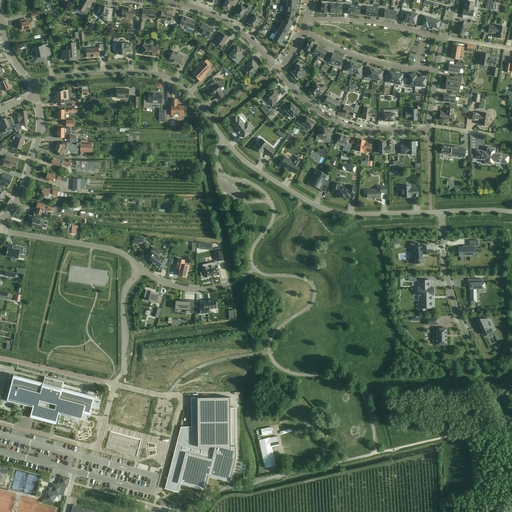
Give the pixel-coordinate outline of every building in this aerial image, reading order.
[(90,1),(88,0),(82,0),(78,9),(84,12),(83,14),(86,16),(90,11),(86,9),(90,1)] [(226,9),(228,10),(232,5),(235,6),(238,0),(226,0),(222,7),(223,8),(225,9),(226,9)] [(476,7),(474,7),(474,0),(467,0),(468,2),(465,1),(463,8),(475,10),(476,7)] [(327,1),(327,4),(327,8),(329,8),(330,8),(330,13),(336,13),(336,2),(331,1),(329,1),(327,1)] [(336,2),(336,13),(342,14),(342,9),(345,9),(345,2),(342,2),(336,2)] [(345,2),(345,9),(348,9),(348,14),(354,14),(354,5),(351,5),(351,2),(345,2)] [(354,5),(354,14),(360,15),(360,10),(363,10),(364,3),(358,3),(358,6),(354,5)] [(364,3),(363,10),(366,10),(365,15),(371,16),(372,7),(373,5),(364,3)] [(102,18),(104,20),(111,22),(113,10),(104,8),(105,5),(98,4),(97,13),(100,16),(102,16),(102,18)] [(244,7),(241,5),(235,14),(241,18),(244,13),(247,15),(252,8),(246,4),(244,7)] [(372,7),(371,16),(377,17),(378,12),(380,12),(381,12),(382,6),(378,5),(378,8),(372,7)] [(382,6),(381,12),(382,13),(384,13),(383,18),(389,19),(390,10),(387,9),(388,7),(383,6),(382,6)] [(402,7),(400,18),(403,18),(403,19),(404,20),(404,22),(409,23),(411,9),(402,7)] [(134,9),(131,9),(131,8),(127,8),(127,9),(122,8),(122,17),(133,18),(134,9)] [(390,10),(389,19),(395,20),(396,15),(399,15),(400,9),(394,8),(393,10),(390,10)] [(475,13),(475,10),(463,8),(463,9),(462,9),(461,10),(461,11),(462,12),(462,13),(462,14),(465,15),(465,18),(471,20),(473,12),(475,13)] [(143,10),(142,18),(155,19),(155,15),(155,13),(155,11),(143,10)] [(411,13),(409,23),(411,23),(413,24),(414,22),(415,22),(416,21),(419,22),(421,11),(415,10),(415,13),(413,13),(411,13)] [(421,11),(419,22),(422,23),(422,24),(423,24),(423,26),(425,27),(427,27),(428,26),(431,14),(429,13),(421,11)] [(158,18),(161,18),(161,19),(171,21),(170,24),(174,25),(175,18),(172,17),(172,14),(162,12),(161,16),(158,15),(158,18)] [(431,14),(428,26),(433,27),(432,29),(439,31),(440,27),(438,26),(440,20),(436,19),(437,16),(431,14)] [(255,15),(248,23),(253,28),(259,22),(261,24),(265,19),(262,17),(260,19),(255,15)] [(187,27),(193,29),(193,27),(195,21),(189,18),(183,16),(180,25),(187,27)] [(291,25),(293,19),(285,16),(284,21),(291,25)] [(31,33),(34,32),(32,21),(29,22),(27,22),(27,19),(21,20),(22,26),(23,29),(30,28),(31,33)] [(289,30),(291,25),(284,21),(281,25),(289,30)] [(463,24),(459,23),(456,34),(464,36),(467,25),(470,26),(470,23),(464,21),(463,24)] [(206,25),(202,23),(198,31),(206,35),(205,37),(209,40),(213,33),(210,32),(212,28),(206,26),(206,25)] [(286,35),(289,30),(281,25),(278,30),(286,35)] [(498,37),(498,38),(502,39),(502,38),(504,38),(505,32),(506,32),(506,28),(505,28),(506,27),(498,26),(498,27),(489,25),(488,33),(497,34),(496,37),(498,37)] [(283,39),(286,35),(278,30),(275,35),(283,39)] [(217,47),(224,51),(227,45),(225,43),(228,38),(221,33),(215,41),(219,44),(217,47)] [(272,33),(269,37),(273,39),(273,40),(280,44),(283,39),(275,35),(272,33)] [(309,40),(304,49),(309,51),(310,51),(311,48),(312,48),(314,43),(309,40)] [(67,49),(60,50),(61,59),(70,59),(70,57),(72,57),(72,58),(77,58),(76,42),(71,43),(71,44),(67,45),(67,49)] [(126,52),(132,51),(131,43),(126,44),(126,43),(118,44),(119,54),(120,54),(121,55),(124,55),(124,54),(126,54),(126,52)] [(36,51),(31,52),(34,63),(43,61),(42,57),(50,55),(48,44),(42,45),(42,46),(35,48),(36,51)] [(83,55),(87,54),(87,57),(91,56),(91,57),(95,56),(99,56),(99,51),(104,50),(103,44),(99,44),(99,48),(86,49),(83,50),(83,55)] [(151,55),(159,56),(160,47),(145,45),(145,47),(142,47),(141,53),(144,53),(144,54),(149,55),(152,55),(151,55)] [(231,58),(237,64),(242,58),(239,56),(243,52),(243,51),(243,50),(241,48),(240,49),(237,46),(236,47),(235,45),(232,48),(234,49),(230,53),(233,56),(231,58)] [(309,51),(308,53),(310,54),(312,55),(313,53),(318,56),(322,48),(317,45),(315,49),(313,49),(312,48),(311,48),(310,51),(309,51)] [(463,54),(464,47),(452,45),(450,58),(459,59),(460,54),(463,54)] [(318,56),(317,58),(324,62),(328,56),(325,55),(327,50),(322,48),(318,56)] [(177,53),(173,51),(169,59),(174,61),(174,62),(177,63),(180,64),(180,63),(184,65),(188,58),(184,57),(184,56),(181,54),(177,52),(177,53)] [(328,56),(324,62),(333,66),(338,55),(333,53),(331,58),(328,56)] [(489,57),(489,54),(482,53),(481,60),(480,60),(479,63),(480,64),(487,66),(488,65),(494,66),(496,58),(489,57)] [(338,55),(333,66),(341,70),(344,64),(341,62),(343,58),(338,55)] [(245,72),(249,77),(260,68),(252,59),(246,65),(249,68),(245,72)] [(294,75),(293,76),(296,80),(301,76),(300,75),(305,71),(301,68),(304,66),(299,61),(293,66),(295,68),(292,71),(294,73),(293,74),(294,75)] [(353,72),(356,63),(352,61),(352,62),(350,61),(348,67),(345,66),(342,73),(348,75),(349,71),(353,72)] [(210,68),(204,62),(201,65),(200,64),(196,68),(197,69),(193,74),(200,81),(205,76),(204,75),(210,68)] [(448,67),(447,67),(447,70),(448,70),(448,71),(459,73),(460,68),(463,69),(464,64),(456,62),(456,65),(449,64),(448,67)] [(360,65),(360,64),(356,63),(353,72),(356,74),(355,77),(361,79),(363,72),(360,71),(362,66),(360,65)] [(374,79),(376,69),(372,67),(372,68),(369,68),(368,73),(365,73),(363,80),(369,81),(370,78),(374,79)] [(380,71),(380,70),(376,69),(374,79),(377,80),(376,83),(382,85),(384,78),(381,77),(382,71),(380,71)] [(394,83),(396,73),(391,72),(391,74),(389,74),(389,75),(386,74),(384,85),(390,86),(391,83),(394,83)] [(404,89),(405,78),(402,77),(402,76),(401,76),(401,74),(396,73),(394,83),(398,84),(398,87),(404,89)] [(405,78),(404,89),(411,89),(411,85),(415,86),(416,77),(416,75),(411,75),(411,77),(409,77),(409,78),(405,78)] [(445,79),(445,82),(446,82),(446,83),(457,85),(460,85),(462,76),(454,75),(454,78),(447,76),(447,79),(445,79)] [(415,86),(415,89),(421,89),(421,86),(425,86),(425,80),(427,80),(428,76),(421,76),(420,77),(416,77),(415,86)] [(6,80),(0,82),(0,89),(2,94),(6,92),(5,91),(11,88),(8,82),(7,83),(6,80)] [(222,90),(217,84),(214,81),(207,86),(208,86),(210,84),(212,88),(208,90),(213,97),(215,95),(219,100),(224,96),(220,91),(222,90)] [(310,93),(312,96),(313,95),(315,96),(319,91),(322,94),(327,88),(324,85),(321,88),(316,83),(309,92),(310,93)] [(445,83),(444,86),(445,87),(445,89),(452,90),(451,93),(458,94),(459,89),(460,85),(457,85),(446,83),(446,84),(445,83)] [(270,91),(270,90),(269,90),(267,92),(266,93),(267,94),(264,96),(269,103),(269,102),(272,106),(277,102),(275,99),(275,98),(279,95),(274,88),(270,91)] [(116,98),(129,98),(129,89),(124,89),(124,90),(116,90),(116,98)] [(58,91),(58,100),(58,104),(64,103),(68,103),(68,99),(69,99),(68,90),(63,90),(63,91),(58,91)] [(144,100),(144,107),(152,107),(158,107),(158,103),(162,103),(162,100),(162,95),(155,95),(155,94),(153,94),(153,95),(149,95),(149,97),(144,97),(144,100)] [(454,108),(454,106),(456,106),(457,101),(454,101),(455,97),(444,95),(444,96),(443,96),(442,99),(443,99),(443,101),(450,103),(449,105),(450,106),(450,108),(454,108)] [(328,96),(324,103),(334,109),(337,104),(339,106),(342,101),(339,99),(338,102),(328,96)] [(177,100),(172,99),(172,106),(171,106),(171,115),(175,115),(175,114),(180,114),(180,116),(184,116),(184,106),(177,106),(177,100)] [(284,102),(279,108),(283,112),(284,110),(293,118),(299,111),(291,103),(288,106),(284,102)] [(354,108),(344,105),(342,113),(352,116),(353,112),(357,113),(359,106),(356,104),(354,108)] [(410,119),(410,121),(417,120),(417,112),(421,112),(421,104),(417,104),(417,109),(409,109),(410,112),(405,112),(405,119),(410,119)] [(363,107),(362,119),(369,120),(370,117),(375,118),(376,111),(371,110),(371,109),(363,107)] [(64,110),(58,110),(58,119),(64,119),(64,113),(78,113),(78,108),(72,108),(72,110),(68,110),(64,110)] [(447,122),(447,121),(452,122),(453,114),(452,114),(453,109),(447,108),(446,113),(440,112),(439,120),(443,120),(443,121),(444,122),(447,122)] [(383,109),(383,121),(394,121),(394,117),(398,117),(398,109),(390,109),(383,109)] [(16,125),(17,127),(18,130),(23,131),(21,126),(23,125),(28,125),(26,111),(21,111),(21,113),(18,114),(19,123),(16,125)] [(479,121),(479,120),(481,120),(480,124),(482,125),(482,126),(486,127),(486,125),(488,126),(489,119),(490,119),(491,115),(489,115),(490,114),(482,113),(482,114),(473,113),(472,119),(479,121)] [(238,119),(236,117),(235,116),(231,119),(231,121),(233,123),(232,124),(237,130),(239,134),(240,133),(244,138),(251,132),(250,131),(253,128),(247,122),(244,124),(239,118),(238,119)] [(305,125),(311,129),(315,123),(310,119),(307,117),(306,117),(305,119),(301,116),(296,123),(303,128),(305,125)] [(6,118),(0,120),(2,126),(1,126),(4,133),(8,131),(7,128),(14,125),(12,118),(7,120),(6,118)] [(320,131),(316,138),(323,141),(323,140),(329,142),(332,136),(329,134),(331,131),(330,130),(331,129),(327,127),(327,129),(323,127),(322,128),(321,127),(319,131),(320,131)] [(64,128),(58,128),(58,137),(64,137),(64,134),(70,134),(70,128),(64,128)] [(279,129),(276,133),(284,138),(287,135),(279,129)] [(21,149),(24,139),(21,138),(22,136),(16,134),(15,136),(14,136),(13,139),(16,140),(14,147),(15,147),(21,149)] [(348,143),(350,137),(339,134),(337,141),(337,142),(337,144),(344,146),(343,150),(349,152),(351,144),(348,143)] [(261,139),(255,147),(262,153),(263,151),(270,156),(275,150),(268,145),(269,145),(261,139)] [(365,143),(365,140),(357,139),(356,150),(364,152),(364,151),(370,152),(371,144),(365,143)] [(417,146),(417,141),(407,142),(407,146),(401,146),(401,154),(407,154),(415,154),(415,146),(417,146)] [(81,149),(81,143),(77,143),(76,145),(67,142),(66,146),(64,145),(58,143),(55,151),(59,152),(58,155),(66,157),(67,154),(66,154),(67,150),(75,152),(81,149)] [(385,147),(385,142),(379,142),(379,153),(385,153),(385,152),(389,152),(389,153),(394,153),(394,144),(389,144),(389,147),(385,147)] [(452,146),(452,147),(442,146),(441,154),(450,155),(450,156),(464,158),(465,149),(452,146)] [(493,150),(493,149),(489,148),(489,149),(488,149),(487,152),(477,150),(475,158),(486,160),(485,163),(486,163),(487,164),(488,165),(489,165),(490,165),(491,164),(492,164),(492,161),(506,163),(507,155),(493,153),(494,150),(493,150)] [(3,166),(10,167),(11,165),(16,167),(19,159),(11,157),(12,153),(1,150),(0,153),(0,154),(6,156),(3,166)] [(283,159),(282,160),(281,161),(281,162),(281,163),(280,165),(289,171),(290,170),(295,174),(300,166),(299,165),(302,160),(296,156),(293,162),(285,157),(284,159),(283,159)] [(53,157),(51,163),(61,167),(62,164),(67,166),(68,162),(53,157)] [(76,161),(76,174),(94,174),(94,168),(100,168),(100,162),(76,161)] [(341,164),(340,170),(345,171),(345,169),(350,170),(350,172),(354,173),(356,166),(341,164)] [(316,169),(309,181),(313,183),(313,185),(321,189),(323,185),(326,186),(328,181),(326,180),(328,176),(316,169)] [(0,180),(5,182),(3,186),(7,188),(9,184),(10,184),(13,177),(3,173),(3,174),(0,172),(0,180)] [(63,178),(58,176),(55,176),(55,175),(48,173),(46,179),(53,182),(54,179),(62,181),(67,182),(67,181),(68,181),(69,178),(68,178),(63,177),(63,178)] [(85,179),(81,179),(73,178),(73,190),(81,191),(81,189),(85,189),(85,179)] [(334,182),(332,192),(336,193),(335,195),(340,196),(340,197),(344,198),(345,197),(350,198),(350,195),(354,196),(356,187),(350,185),(349,189),(339,187),(340,184),(334,182)] [(367,190),(367,198),(380,198),(380,193),(386,193),(386,186),(380,186),(380,190),(367,190)] [(402,193),(403,197),(410,197),(410,195),(413,195),(418,195),(418,188),(413,188),(410,188),(410,186),(402,186),(402,190),(402,194),(402,193)] [(67,194),(63,193),(58,191),(48,188),(48,189),(43,187),(41,193),(45,195),(44,198),(49,200),(50,199),(51,198),(52,194),(57,195),(62,196),(67,197),(67,194)] [(53,207),(53,208),(48,206),(45,205),(38,203),(36,209),(37,209),(36,213),(41,215),(42,211),(43,211),(44,208),(47,209),(52,211),(55,212),(56,208),(53,207)] [(32,223),(31,227),(41,230),(44,221),(33,217),(31,223),(32,223)] [(469,247),(458,247),(459,256),(458,256),(458,257),(470,257),(470,255),(473,255),(473,256),(474,256),(474,247),(474,246),(474,245),(478,245),(478,240),(469,240),(469,247)] [(423,258),(423,255),(424,255),(424,253),(427,253),(426,246),(416,247),(415,242),(411,243),(411,252),(413,252),(414,260),(416,260),(417,263),(424,263),(424,258),(423,258)] [(8,247),(6,256),(11,257),(11,259),(15,260),(16,258),(18,259),(19,253),(22,254),(23,247),(13,245),(14,246),(14,248),(12,248),(8,247)] [(152,255),(149,260),(153,262),(152,263),(155,265),(155,264),(159,267),(159,266),(162,268),(164,264),(164,265),(165,264),(168,260),(165,258),(163,260),(158,255),(160,253),(154,248),(150,253),(152,255)] [(220,249),(215,251),(217,262),(223,260),(220,249)] [(178,259),(176,268),(179,269),(178,275),(186,277),(189,265),(184,264),(185,260),(178,259)] [(204,272),(201,273),(202,276),(205,276),(205,277),(219,274),(216,262),(202,265),(204,272)] [(470,300),(476,300),(476,289),(484,289),(484,283),(481,283),(481,279),(473,279),(473,283),(469,283),(469,289),(470,289),(470,300)] [(432,308),(432,295),(433,295),(433,287),(430,287),(430,284),(430,281),(430,280),(419,280),(419,288),(419,294),(420,294),(420,305),(420,310),(423,310),(426,310),(426,308),(432,308)] [(144,294),(144,297),(149,298),(148,300),(152,301),(152,302),(156,303),(157,303),(157,302),(161,304),(163,296),(159,295),(155,294),(155,293),(153,292),(151,291),(145,289),(145,290),(146,290),(145,291),(144,294)] [(175,301),(175,309),(186,309),(186,311),(190,311),(190,313),(194,313),(195,301),(191,301),(182,300),(182,301),(175,301)] [(210,313),(209,309),(217,308),(216,300),(203,301),(204,306),(200,307),(200,314),(210,313)] [(487,319),(477,319),(484,335),(493,331),(487,319)] [(436,331),(433,331),(433,342),(436,342),(436,344),(446,344),(446,328),(436,328),(436,331)] [(14,375),(7,400),(36,408),(34,416),(53,421),(56,411),(81,417),(83,410),(90,412),(94,396),(62,388),(63,382),(44,377),(43,383),(14,375)] [(175,450),(165,488),(178,492),(180,484),(204,490),(208,476),(230,481),(236,456),(235,408),(230,408),(230,397),(191,397),(191,427),(181,427),(177,441),(177,442),(178,442),(178,443),(177,446),(177,449),(176,449),(175,449),(175,450)] [(119,401),(114,421),(131,425),(134,412),(130,411),(132,404),(119,401)] [(271,427),(261,429),(262,435),(272,433),(271,427)] [(259,440),(264,465),(276,462),(272,447),(279,446),(277,436),(259,440)] [(47,492),(45,500),(53,502),(55,494),(63,496),(66,486),(67,486),(68,479),(69,480),(70,477),(60,475),(60,477),(61,477),(59,483),(58,482),(57,483),(57,485),(53,484),(53,488),(49,487),(48,492),(47,492)]
